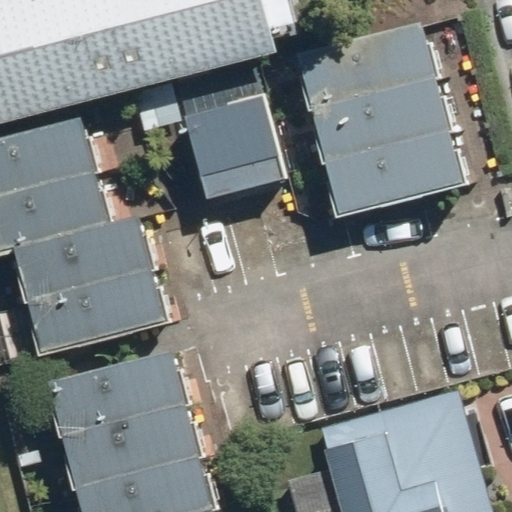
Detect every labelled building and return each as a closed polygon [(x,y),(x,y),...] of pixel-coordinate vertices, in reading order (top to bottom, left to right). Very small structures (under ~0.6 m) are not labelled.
[(257,0),(0,0),(0,127),(272,51),(257,0)] [(422,20),(298,56),(347,222),(470,186),(422,20)] [(262,96),(185,117),(208,199),(285,177),(262,96)] [(79,113),(0,135),(0,196),(95,170),(79,113)] [(95,170),(0,196),(0,254),(14,251),(110,224),(95,170)] [(110,224),(14,251),(29,305),(153,270),(138,216),(110,224)] [(153,270),(29,305),(44,359),(168,324),(153,270)] [(171,348),(50,382),(66,437),(187,404),(171,348)] [(487,511),(455,393),(316,432),(322,452),(315,454),(320,473),(282,483),(290,511),(487,511)] [(187,404),(66,437),(81,490),(201,457),(187,404)] [(201,457),(81,490),(86,511),(204,511),(216,509),(201,457)]
